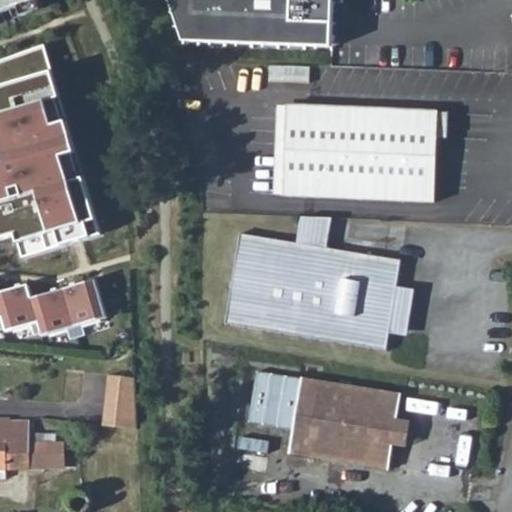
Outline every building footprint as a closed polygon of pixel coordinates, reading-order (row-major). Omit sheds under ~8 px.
[(0,0),(0,11),(31,0),(0,0)] [(172,0),(190,47),(339,43),(337,0),(172,0)] [(28,49),(0,58),(0,241),(83,214),(28,49)] [(302,65),(277,66),(277,78),(303,77),(302,65)] [(440,110),(288,103),(284,192),(436,200),(440,110)] [(241,231),(226,323),(391,350),(394,332),(408,334),(415,289),(398,286),(403,260),(328,248),(333,217),(301,212),(296,240),(241,231)] [(0,315),(4,329),(39,318),(43,334),(108,314),(97,278),(29,298),(25,284),(0,291),(0,315)] [(133,429),(134,378),(101,375),(100,426),(133,429)] [(301,376),(289,452),(388,468),(392,444),(397,416),(400,392),(301,376)] [(410,418),(397,416),(392,444),(406,446),(410,418)] [(10,419),(0,419),(0,469),(6,469),(62,469),(66,463),(66,443),(57,443),(57,433),(30,434),(30,420),(10,419)] [(67,501),(67,502),(67,507),(68,511),(93,511),(95,507),(94,501),(92,497),(88,493),(84,491),(78,491),(73,493),(69,496),(67,501)]
